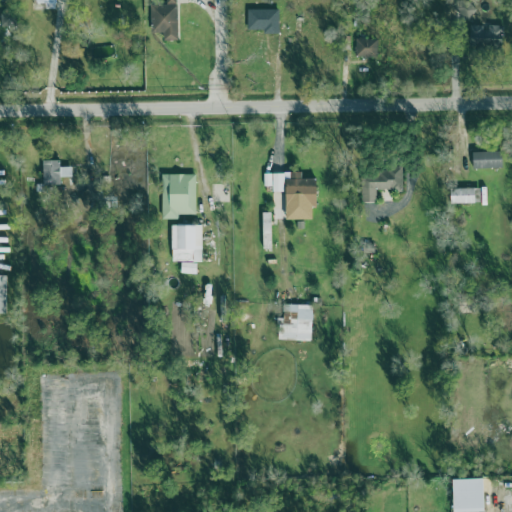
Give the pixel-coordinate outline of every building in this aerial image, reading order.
[(57,0),(36,0),(37,4),(46,4),(46,9),(57,9),(57,0)] [(151,6),(151,33),(163,33),(164,41),(178,40),(177,0),(166,0),(167,5),(151,6)] [(248,30),(265,30),(265,34),(279,34),(280,10),(248,10),(248,30)] [(1,14),(2,27),(17,26),(16,13),(1,14)] [(504,48),(504,33),(477,34),(478,48),(504,48)] [(378,57),(378,39),(356,39),(356,57),(378,57)] [(474,170),(504,169),(503,151),(473,152),(474,170)] [(43,161),(44,187),(61,187),(61,178),(72,177),(72,167),(60,167),(60,161),(43,161)] [(376,190),(402,191),(403,170),(362,169),(361,202),(376,203),(376,190)] [(287,207),(318,207),(319,179),(303,179),(303,174),(265,173),(264,187),(273,187),(273,192),(287,193),(287,207)] [(196,215),(197,175),(163,175),(162,220),(179,220),(179,215),(196,215)] [(475,189),(451,189),(452,204),(476,204),(475,189)] [(271,213),(263,214),(264,250),(273,250),(271,213)] [(203,263),(203,226),(173,226),(172,262),(182,262),(182,274),(198,275),(198,263),(203,263)] [(0,314),(8,314),(8,276),(0,276),(0,314)] [(278,340),(312,341),(313,305),(284,305),(284,318),(278,318),(278,340)] [(455,511),(486,511),(485,478),(454,479),(455,511)]
